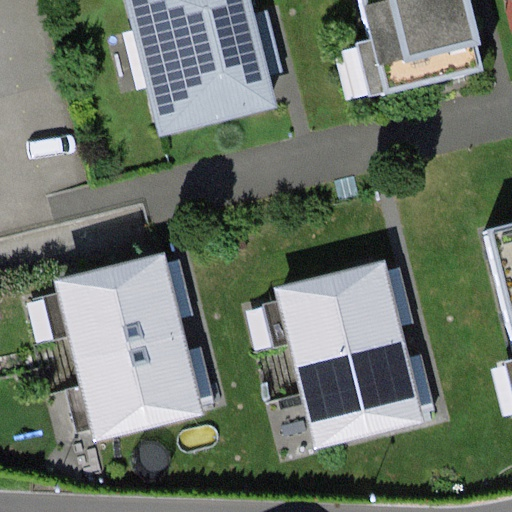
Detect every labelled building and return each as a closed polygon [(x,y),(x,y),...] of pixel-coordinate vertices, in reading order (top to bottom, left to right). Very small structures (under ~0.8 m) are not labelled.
[(240,0),(127,0),(160,133),(268,107),(258,67),(240,0)] [(356,0),(379,97),(478,74),(459,0),(356,0)] [(511,226),(482,234),(511,355),(511,226)] [(163,262),(50,287),(87,454),(200,429),(187,370),(172,305),(163,262)] [(379,271),(267,295),(303,458),(415,433),(402,373),(388,313),(379,271)]
